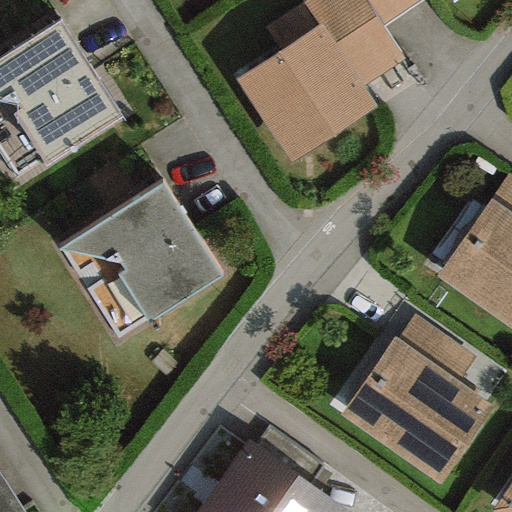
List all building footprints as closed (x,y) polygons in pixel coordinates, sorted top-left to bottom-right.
[(316,26),(234,81),(289,163),(374,107),(360,87),(402,59),(380,27),(362,0),(306,0),(301,3),(316,26)] [(419,0),(362,0),(380,27),(419,0)] [(119,116),(58,23),(0,60),(0,101),(15,104),(18,111),(10,115),(43,167),(119,116)] [(511,216),(511,177),(507,175),(489,200),(511,216)] [(220,276),(161,185),(58,251),(117,265),(121,271),(116,276),(146,322),(220,276)] [(511,216),(489,200),(435,278),(511,332),(511,216)] [(473,358),(413,315),(396,340),(457,383),(473,358)] [(393,338),(339,415),(437,486),(492,407),(457,383),(396,340),(393,338)] [(343,511),(308,485),(321,468),(268,429),(255,446),(246,440),(193,511),(343,511)] [(19,511),(0,481),(0,511),(19,511)] [(511,511),(511,481),(491,511),(511,511)]
